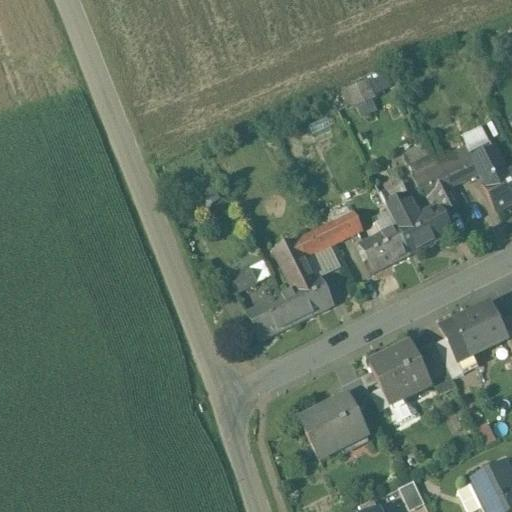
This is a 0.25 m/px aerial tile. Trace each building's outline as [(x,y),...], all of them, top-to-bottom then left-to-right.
[(466,149),(442,161),(444,165),(439,168),(450,190),(479,176),(473,164),(466,149)] [(492,155),(473,164),(479,176),(484,187),(483,187),(484,188),(504,178),(492,155)] [(439,168),(411,182),(423,204),(425,203),(430,213),(433,219),(440,215),(442,218),(459,210),(450,191),(450,190),(439,168)] [(511,173),(504,178),(484,188),(483,187),(481,188),(495,216),(511,207),(511,173)] [(404,202),(385,212),(387,216),(386,216),(394,231),(411,222),(409,218),(414,214),(411,209),(404,202)] [(411,222),(394,231),(407,258),(443,241),(440,235),(448,231),(442,218),(440,215),(433,219),(430,213),(411,222)] [(356,216),(321,234),(329,251),(365,233),(356,216)] [(407,258),(394,231),(358,249),(371,276),(407,258)] [(321,234),(297,246),(305,263),(329,251),(321,234)] [(305,263),(297,246),(296,244),(276,254),(296,293),(281,300),(294,326),(329,309),(317,283),(315,283),(305,263)] [(248,273),(228,282),(235,296),(255,287),(248,273)] [(281,300),(246,318),(259,344),(294,326),(281,300)] [(489,309),(453,327),(440,334),(444,343),(457,368),(457,367),(471,360),(470,358),(504,342),(505,344),(497,326),(489,309)] [(511,325),(509,320),(497,326),(505,344),(511,356),(511,355),(511,325)] [(457,368),(444,343),(434,348),(449,379),(451,383),(462,378),(457,367),(457,368)] [(432,346),(413,355),(429,389),(449,379),(434,348),(432,346)] [(409,348),(368,368),(371,376),(361,381),(361,382),(366,391),(376,386),(396,426),(400,427),(414,420),(415,416),(413,413),(410,411),(405,402),(430,390),(429,389),(413,355),(409,348)] [(361,382),(340,393),(345,403),(352,416),(373,406),(366,391),(361,382)] [(345,403),(299,426),(318,465),(339,455),(339,453),(364,440),(352,416),(345,403)] [(511,511),(511,486),(504,470),(472,486),(472,488),(484,510),(484,511),(511,511)] [(416,511),(423,509),(412,486),(398,493),(407,511),(416,511)] [(472,488),(460,494),(459,494),(457,499),(463,511),(480,511),(484,510),(472,488)]
